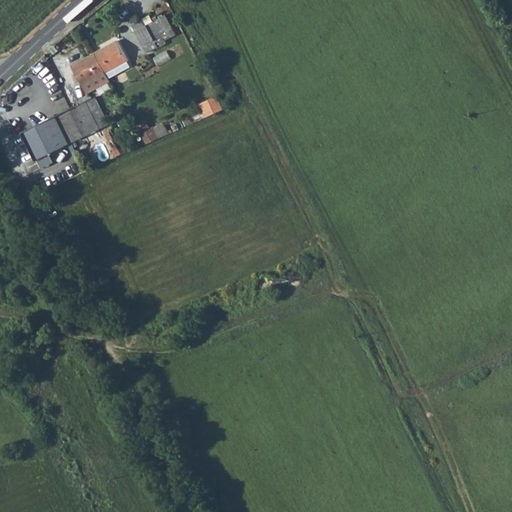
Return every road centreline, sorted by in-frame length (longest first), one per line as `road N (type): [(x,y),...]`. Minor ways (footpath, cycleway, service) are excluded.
road 1 (track): [(104,343),(141,355),(179,350),(321,293),(343,296),(394,393),(406,400),(511,356)]
road 2 (track): [(104,343),(192,511)]
road 3 (track): [(44,219),(104,343)]
road 4 (track): [(452,511),(394,393)]
